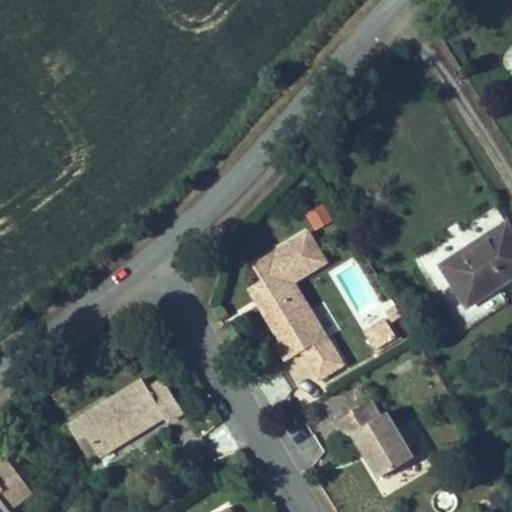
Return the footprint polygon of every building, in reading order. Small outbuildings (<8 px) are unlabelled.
[(326,202),(306,212),(315,231),(335,221),(326,202)] [(511,276),(511,230),(507,222),(442,265),(467,306),(511,276)] [(312,326),(304,313),(310,310),(293,282),(326,262),(308,231),(284,246),(285,248),(276,254),(275,252),(254,264),(264,280),(255,285),(287,338),(282,341),(276,345),(285,359),(300,350),(318,379),(342,365),(324,334),(313,341),(306,329),(312,326)] [(287,338),(255,285),(249,288),(282,341),(287,338)] [(397,336),(386,319),(365,332),(375,349),(397,336)] [(299,398),(318,390),(303,357),(284,366),(299,398)] [(143,379),(78,420),(100,456),(164,415),(167,421),(183,411),(163,379),(148,389),(143,379)] [(414,456),(387,411),(381,415),(371,399),(335,422),(345,438),(352,434),(378,478),(414,456)] [(96,450),(78,420),(69,425),(88,455),(96,450)] [(0,511),(0,509),(6,505),(9,509),(33,492),(6,457),(0,461),(0,511)]
